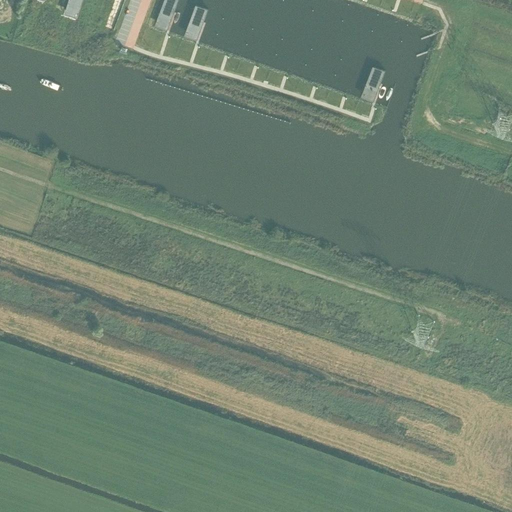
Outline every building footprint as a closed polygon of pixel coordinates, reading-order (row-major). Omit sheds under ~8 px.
[(191,0),(161,0),(152,27),(180,37),(194,1),(191,0)] [(268,0),(266,8),(297,19),(304,0),(268,0)] [(304,0),(297,19),(329,31),(340,0),(304,0)] [(348,0),(340,0),(329,31),(361,42),(373,9),(348,0)] [(194,1),(180,37),(209,48),(222,11),(194,1)] [(373,9),(361,42),(392,53),(404,20),(373,9)] [(222,11),(209,48),(237,58),(251,21),(222,11)] [(404,20),(392,53),(424,65),(436,31),(404,20)] [(251,21),(237,58),(266,68),(279,31),(251,21)] [(279,31),(266,68),(294,78),(308,42),(279,31)] [(308,42),(294,78),(323,89),(336,52),(308,42)] [(336,52),(323,89),(351,99),(365,62),(336,52)] [(365,62),(351,99),(380,109),(393,72),(365,62)]
